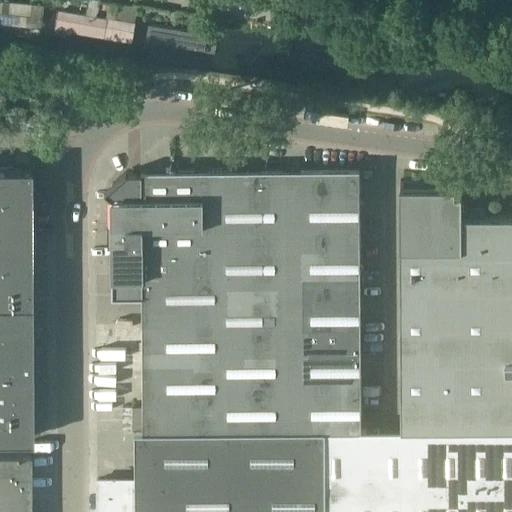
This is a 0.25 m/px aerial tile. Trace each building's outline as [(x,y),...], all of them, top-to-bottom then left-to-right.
[(0,0),(0,25),(44,30),(46,2),(15,0),(0,0)] [(133,40),(136,23),(58,10),(55,27),(104,36),(105,28),(107,28),(106,33),(106,36),(118,38),(133,40)] [(207,34),(149,24),(147,37),(146,41),(205,50),(207,34)] [(0,167),(0,281),(30,281),(29,167),(0,167)] [(142,171),(127,171),(113,184),(113,275),(143,276),(144,431),(327,430),(361,429),(361,168),(263,168),(142,169),(142,171)] [(462,186),(401,186),(401,429),(511,428),(511,216),(470,216),(470,207),(462,207),(462,186)] [(0,437),(30,438),(30,281),(0,281),(0,437)] [(327,430),(327,511),(511,511),(511,428),(401,429),(361,429),(327,430)] [(327,511),(327,430),(144,431),(144,484),(137,484),(137,479),(97,479),(97,511),(327,511)] [(30,455),(30,454),(0,453),(0,511),(30,511),(30,455)]
